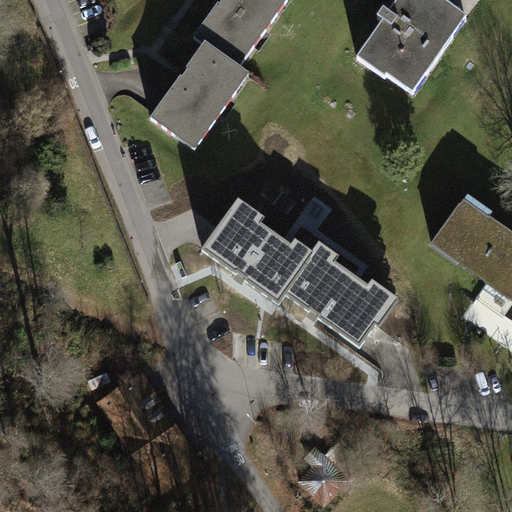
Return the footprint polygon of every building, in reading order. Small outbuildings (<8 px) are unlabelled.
[(301,0),(237,0),(209,41),(252,71),(301,0)] [(480,23),(446,0),(411,0),(370,60),(428,99),(480,23)] [(162,123),(205,154),(259,80),(217,49),(162,123)] [(511,230),(472,202),(439,247),(511,300),(511,230)] [(247,209),(212,255),(251,285),(290,315),(300,303),(326,269),(318,263),(247,209)] [(372,356),(408,307),(328,249),(318,263),(326,269),(300,303),(372,356)] [(204,468),(142,375),(98,404),(160,497),(204,468)] [(325,507),(349,482),(315,449),(306,459),(315,468),(300,483),(325,507)]
